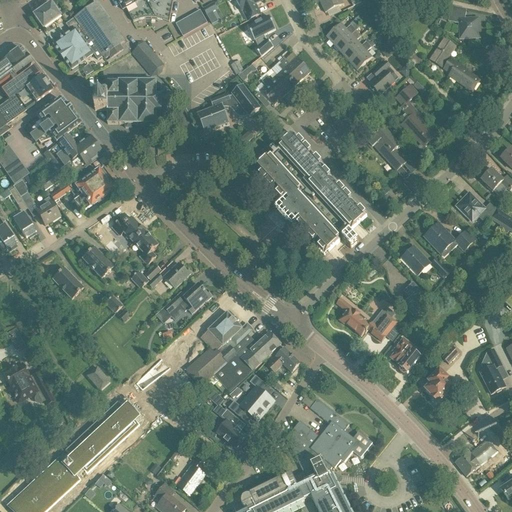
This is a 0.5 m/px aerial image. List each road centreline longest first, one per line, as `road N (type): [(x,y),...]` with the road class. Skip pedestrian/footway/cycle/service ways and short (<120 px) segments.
road 1 (tertiary): [(144,186),(16,34)]
road 2 (residential): [(212,511),(325,354)]
road 3 (tertiary): [(282,321),(144,186)]
road 4 (residential): [(388,231),(511,110)]
road 5 (residential): [(0,280),(144,186)]
road 6 (tertiary): [(437,459),(325,354)]
road 7 (residential): [(282,321),(388,231)]
